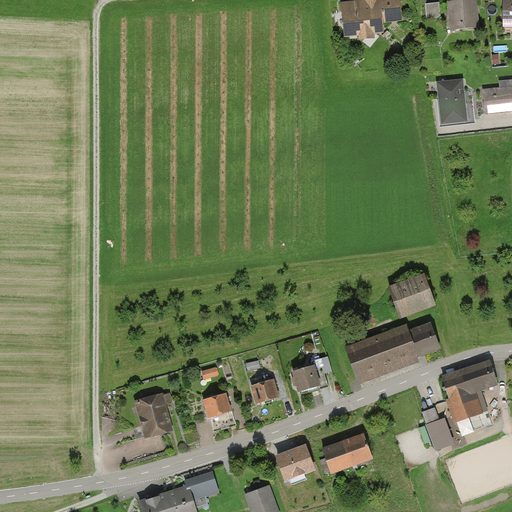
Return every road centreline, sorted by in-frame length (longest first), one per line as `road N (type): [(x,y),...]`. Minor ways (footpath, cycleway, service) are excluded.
road 1 (tertiary): [(0,497),(165,467),(459,361),(511,351)]
road 2 (track): [(99,483),(98,17),(111,0)]
